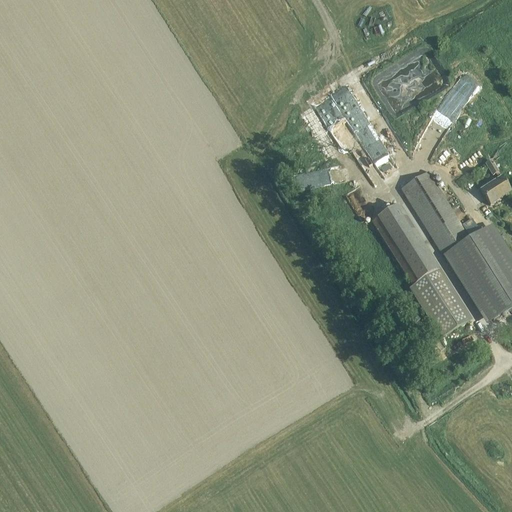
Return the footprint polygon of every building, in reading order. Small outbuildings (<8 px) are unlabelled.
[(386,78),(384,103),(429,105),(430,81),(386,78)] [(337,90),(314,106),(335,138),(341,135),(344,139),(345,133),(351,129),(349,138),(354,145),(356,130),(365,124),(366,117),(359,116),(356,111),(351,114),(348,110),(347,116),(339,115),(341,105),(347,101),(348,96),(345,92),(337,90)] [(356,160),(373,183),(382,176),(376,167),(391,156),(380,141),(377,144),(374,139),(363,147),(366,152),(356,160)] [(496,178),(499,176),(491,163),(480,170),(483,175),(488,172),(492,178),(495,176),(496,178)] [(449,252),(469,240),(460,226),(428,175),(400,192),(441,257),(449,252)] [(490,208),(511,194),(501,179),(480,193),(490,208)] [(440,272),(399,208),(372,225),(413,289),(409,291),(441,341),(472,322),(440,272)] [(471,219),(460,226),(469,240),(479,233),(471,219)] [(479,233),(469,240),(449,252),(493,322),(511,310),(511,275),(484,230),(479,233)] [(389,312),(401,304),(397,299),(385,306),(389,312)]
